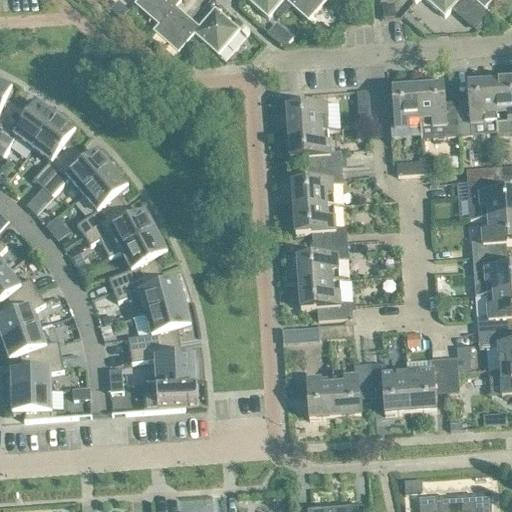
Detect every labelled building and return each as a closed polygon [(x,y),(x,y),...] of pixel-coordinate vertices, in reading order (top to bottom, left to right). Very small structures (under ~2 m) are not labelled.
[(160,29),(176,10),(181,4),(176,0),(142,0),(136,8),(159,28),(160,29)] [(243,0),(268,21),(272,17),(278,22),(290,8),(284,3),(286,0),(243,0)] [(286,0),(284,3),(290,8),(308,23),(329,0),(286,0)] [(422,0),(445,19),(461,0),(422,0)] [(470,0),(471,0),(484,12),(494,0),(470,0)] [(159,28),(153,34),(177,55),(178,56),(181,53),(194,37),(193,37),(199,30),(176,10),(160,29),(159,28)] [(199,30),(193,37),(194,37),(218,58),(240,33),(215,12),(199,30)] [(511,85),(494,87),(497,127),(498,137),(511,136),(511,85)] [(12,92),(0,86),(0,142),(15,117),(11,115),(14,109),(7,105),(12,92)] [(497,127),(494,87),(467,88),(469,110),(458,111),(457,106),(456,106),(457,111),(459,140),(475,139),(474,128),(497,127)] [(457,111),(445,112),(444,90),(418,92),(421,133),(422,142),(459,140),(457,111)] [(395,135),(421,133),(418,92),(392,94),(395,135)] [(359,126),(371,124),(369,95),(357,96),(359,126)] [(19,119),(15,117),(0,142),(0,158),(4,161),(16,141),(33,154),(57,121),(38,107),(30,118),(22,114),(19,119)] [(289,136),(329,134),(327,108),(287,111),(289,136)] [(34,184),(43,192),(73,160),(70,157),(74,153),(67,146),(76,135),(57,121),(33,154),(50,166),(34,184)] [(312,162),(313,173),(342,171),(341,155),(330,156),(329,134),(289,136),(290,163),(312,162)] [(76,163),(73,160),(43,192),(52,201),(68,183),(82,200),(113,173),(97,156),(87,165),(80,158),(76,163)] [(398,179),(427,178),(427,165),(397,167),(398,179)] [(343,188),(342,171),(313,173),(308,173),(308,174),(313,174),(314,185),(292,187),(294,212),(334,209),(333,189),(343,188)] [(497,185),(501,184),(501,172),(466,174),(467,187),(497,185)] [(128,191),(113,173),(82,200),(97,216),(77,229),(84,240),(120,215),(118,211),(123,208),(118,200),(128,191)] [(471,224),(480,223),(480,221),(511,218),(511,194),(497,196),(497,185),(467,187),(468,200),(469,200),(471,224)] [(334,209),(294,212),(296,238),(317,237),(318,248),(347,246),(346,231),(336,231),(334,209)] [(120,215),(84,240),(91,250),(100,244),(109,263),(121,256),(156,237),(145,216),(133,222),(128,215),(123,218),(120,215)] [(472,260),(502,258),(501,248),(511,247),(511,218),(480,221),(480,223),(482,244),(471,244),(472,260)] [(167,257),(156,237),(121,256),(131,275),(109,283),(114,295),(154,279),(153,275),(159,273),(155,264),(167,257)] [(0,281),(8,275),(0,264),(0,258),(7,251),(0,245),(0,281)] [(319,260),(297,262),(299,287),(339,284),(338,262),(348,262),(347,246),(318,248),(313,249),(313,250),(318,249),(319,260)] [(502,259),(502,258),(472,260),(473,275),(484,274),(485,296),(511,294),(511,270),(503,271),(502,260),(507,260),(507,259),(502,259)] [(0,308),(1,309),(5,314),(38,296),(31,283),(19,289),(8,275),(0,281),(0,308)] [(156,283),(154,279),(114,295),(118,307),(128,303),(133,323),(146,320),(185,308),(178,285),(165,289),(162,281),(156,283)] [(341,311),(339,284),(299,287),(301,314),(322,313),(323,324),(318,324),(318,325),(353,323),(352,310),(341,311)] [(478,334),(507,332),(507,323),(511,322),(511,294),(485,296),(487,318),(476,319),(478,334)] [(0,337),(3,345),(40,332),(34,315),(46,309),(38,296),(5,314),(7,321),(0,323),(0,337)] [(151,339),(128,343),(130,355),(174,349),(173,344),(179,343),(178,334),(191,331),(185,308),(146,320),(151,339)] [(319,344),(354,342),(353,329),(319,331),(319,344)] [(22,361),(24,367),(62,361),(59,346),(46,348),(40,332),(3,345),(10,365),(22,361)] [(511,334),(507,335),(507,332),(478,334),(479,350),(498,349),(500,372),(511,371),(511,334)] [(299,334),(286,334),(287,346),(299,345),(299,334)] [(174,353),(174,349),(130,355),(132,368),(155,364),(156,385),(197,383),(196,360),(182,361),(180,352),(174,353)] [(12,375),(12,396),(51,395),(51,378),(64,375),(62,361),(24,367),(24,375),(12,375)] [(457,365),(445,366),(447,393),(447,398),(459,397),(458,377),(457,365)] [(430,377),(407,379),(410,417),(437,415),(435,394),(447,393),(445,366),(433,367),(430,367),(430,377)] [(386,380),(385,370),(369,371),(371,397),(371,402),(372,402),(372,397),(383,397),(385,419),(410,417),(407,379),(386,380)] [(335,422),(361,420),(360,398),(371,397),(369,371),(354,372),(355,381),(333,382),(335,422)] [(511,398),(511,371),(500,372),(490,373),(491,384),(501,383),(502,400),(511,398)] [(124,396),(122,374),(109,375),(111,397),(124,396)] [(309,424),(335,422),(333,382),(306,384),(309,424)] [(197,383),(156,385),(143,385),(144,416),(185,413),(185,412),(184,412),(184,406),(198,406),(197,383)] [(72,394),(73,404),(91,403),(90,393),(72,394)] [(51,395),(12,396),(13,418),(25,417),(25,424),(24,424),(24,425),(52,423),(51,395)] [(421,484),(405,485),(406,496),(422,494),(421,484)] [(491,511),(491,497),(488,497),(488,499),(421,503),(421,511),(491,511)]
